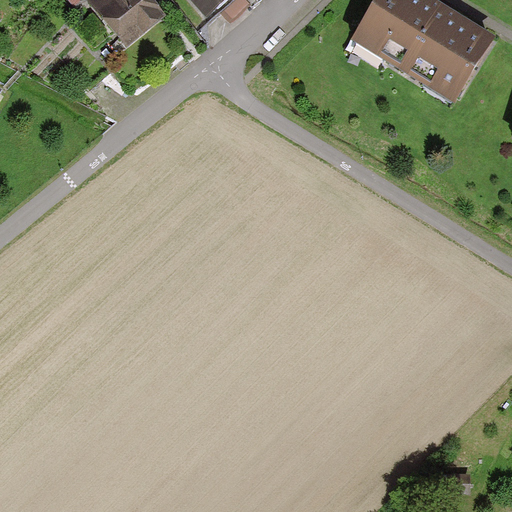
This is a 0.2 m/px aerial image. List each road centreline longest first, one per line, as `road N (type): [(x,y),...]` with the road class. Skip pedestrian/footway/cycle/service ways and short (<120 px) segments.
road 1 (residential): [(511,265),(229,87),(211,64)]
road 2 (residential): [(0,236),(211,64)]
